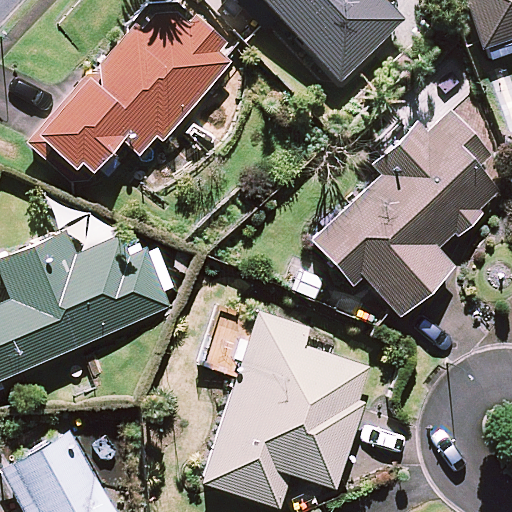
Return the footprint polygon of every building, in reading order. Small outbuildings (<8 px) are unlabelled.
[(229,59),(163,0),(151,0),(29,134),(77,177),(114,137),(138,159),(229,59)] [(229,0),(257,28),(269,16),(334,83),(398,20),(378,0),(229,0)] [(511,0),(460,0),(480,63),(511,53),(511,0)] [(469,83),(445,56),(420,79),(445,105),(469,83)] [(480,154),(424,95),(361,155),(376,171),(303,239),(345,284),(355,275),(394,316),(447,266),(434,252),(495,193),(469,165),(480,154)] [(69,255),(59,232),(0,256),(0,289),(4,300),(0,301),(0,375),(166,307),(143,252),(124,260),(115,236),(69,255)] [(301,327),(246,309),(242,323),(217,315),(201,366),(230,375),(196,482),(274,507),(285,473),(330,488),(368,370),(295,346),(301,327)] [(0,511),(106,511),(62,430),(0,463),(0,511)]
